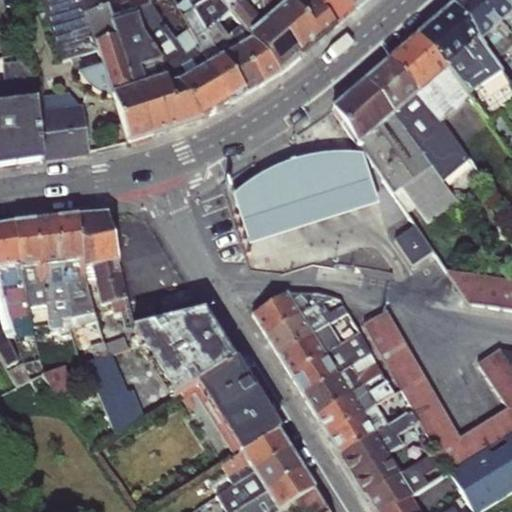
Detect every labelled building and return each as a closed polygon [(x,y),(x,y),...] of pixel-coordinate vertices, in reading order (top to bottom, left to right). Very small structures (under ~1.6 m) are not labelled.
[(149,139),(104,0),(38,0),(58,63),(71,60),(77,76),(87,86),(108,94),(126,146),(149,139)] [(165,81),(132,10),(127,1),(116,5),(112,0),(104,0),(149,139),(179,130),(165,81)] [(279,76),(215,0),(208,0),(191,11),(244,97),(279,76)] [(299,59),(236,0),(215,0),(279,76),(299,59)] [(285,0),(236,0),(299,59),(318,42),(285,0)] [(285,0),(318,42),(333,30),(312,0),(285,0)] [(353,12),(342,0),(312,0),(333,30),(353,12)] [(367,0),(342,0),(353,12),(367,0)] [(165,81),(179,130),(200,123),(223,109),(174,22),(163,29),(150,6),(132,10),(165,81)] [(416,36),(468,101),(486,124),(511,105),(511,91),(451,6),(416,36)] [(174,22),(223,109),(244,97),(191,11),(174,22)] [(387,62),(439,126),(468,101),(416,36),(387,62)] [(439,126),(387,62),(363,83),(441,181),(467,160),(439,126)] [(0,107),(36,104),(33,81),(22,63),(1,66),(3,83),(0,83),(0,107)] [(441,181),(363,83),(331,110),(404,216),(414,209),(431,234),(457,216),(453,208),(457,205),(441,181)] [(0,169),(42,164),(37,114),(36,104),(0,107),(0,169)] [(81,108),(37,114),(42,164),(88,157),(81,108)] [(105,216),(77,220),(81,266),(82,273),(84,272),(90,271),(116,265),(105,216)] [(81,266),(77,220),(57,222),(62,268),(81,266)] [(62,268),(57,222),(34,224),(38,271),(62,268)] [(38,271),(34,224),(11,227),(16,270),(17,273),(18,273),(38,271)] [(0,272),(16,270),(11,227),(0,229),(0,272)] [(430,256),(412,229),(392,243),(410,270),(430,256)] [(125,300),(116,265),(90,271),(99,308),(109,305),(122,301),(125,300)] [(81,266),(62,268),(71,330),(73,330),(80,353),(88,350),(103,345),(94,320),(87,293),(84,272),(82,273),(81,266)] [(38,271),(46,323),(48,333),(71,330),(62,268),(38,271)] [(17,273),(16,270),(0,272),(0,299),(5,320),(9,330),(31,325),(27,314),(18,273),(17,273)] [(38,271),(18,273),(31,325),(46,323),(38,271)] [(511,277),(462,271),(458,301),(511,307),(511,277)] [(159,300),(163,317),(164,325),(201,315),(189,291),(159,300)] [(264,338),(324,305),(333,300),(319,295),(285,296),(251,316),(264,338)] [(0,363),(4,371),(18,364),(6,341),(12,338),(9,330),(5,320),(0,299),(0,363)] [(125,312),(122,301),(109,305),(110,316),(125,312)] [(324,305),(264,338),(277,358),(326,326),(345,314),(340,306),(329,313),(324,305)] [(433,452),(446,476),(468,511),(481,511),(511,492),(511,354),(495,352),(474,366),(503,411),(458,439),(383,312),(360,327),(433,452)] [(129,333),(128,334),(130,336),(135,345),(171,401),(195,386),(231,363),(201,315),(164,325),(129,333)] [(163,317),(129,326),(129,333),(164,325),(163,317)] [(326,326),(277,358),(289,379),(340,345),(326,326)] [(106,357),(110,355),(135,345),(130,336),(103,347),(106,357)] [(340,345),(289,379),(300,396),(369,356),(357,336),(340,345)] [(103,347),(103,345),(88,350),(92,362),(106,357),(103,347)] [(106,357),(92,362),(84,365),(113,437),(142,419),(131,392),(125,395),(110,355),(106,357)] [(369,356),(300,396),(314,417),(380,375),(369,356)] [(38,361),(21,365),(28,383),(40,377),(40,376),(42,376),(38,361)] [(275,434),(231,363),(195,386),(238,456),(239,457),(275,434)] [(28,383),(21,365),(15,368),(13,377),(3,382),(9,392),(28,383)] [(64,368),(55,371),(63,395),(72,391),(64,368)] [(42,376),(40,376),(40,377),(54,398),(63,395),(55,371),(42,376)] [(380,375),(314,417),(325,436),(375,406),(392,395),(380,375)] [(375,406),(325,436),(338,457),(386,426),(375,406)] [(352,479),(418,435),(405,415),(386,426),(338,457),(352,479)] [(288,453),(275,434),(239,457),(251,476),(288,453)] [(418,435),(352,479),(363,497),(430,455),(418,435)] [(446,476),(433,452),(430,455),(363,497),(372,511),(388,511),(410,499),(446,476)] [(299,472),(288,453),(251,476),(263,495),(263,496),(299,472)] [(230,489),(251,476),(239,457),(238,456),(217,468),(218,470),(204,478),(211,488),(225,480),(230,489)] [(312,492),(299,472),(263,496),(273,511),(279,511),(292,504),(312,492)] [(234,511),(263,495),(251,476),(230,489),(214,498),(222,511),(234,511)] [(325,511),(312,492),(292,504),(296,511),(325,511)] [(273,511),(263,496),(263,495),(234,511),(273,511)] [(416,511),(410,499),(388,511),(435,511),(446,505),(443,501),(425,511),(416,511)]
